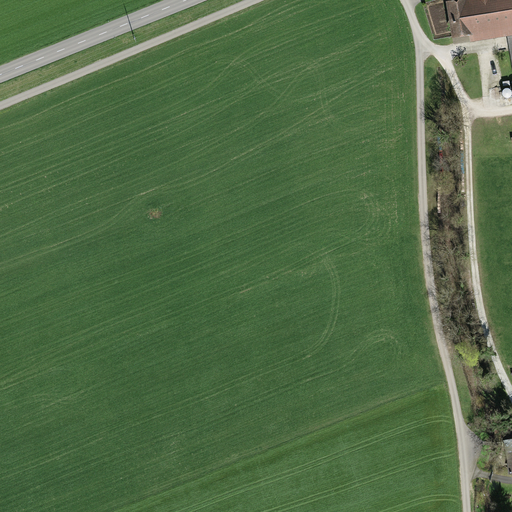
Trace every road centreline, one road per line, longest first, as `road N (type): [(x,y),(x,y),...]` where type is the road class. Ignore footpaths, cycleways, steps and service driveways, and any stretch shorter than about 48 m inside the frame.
road 1 (track): [(467,511),(460,429),(431,289),(417,37),(404,0)]
road 2 (track): [(511,393),(481,314),(466,111),(442,52),(417,44)]
road 3 (track): [(256,0),(0,105)]
road 4 (tertiary): [(185,0),(0,74)]
